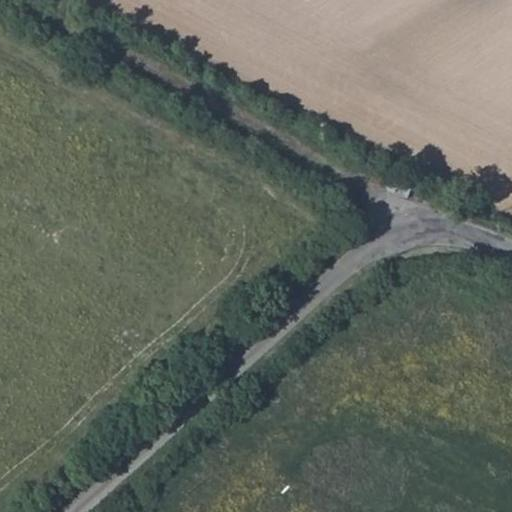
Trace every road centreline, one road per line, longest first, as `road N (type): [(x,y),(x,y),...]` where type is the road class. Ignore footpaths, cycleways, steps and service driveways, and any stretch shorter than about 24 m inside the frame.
road 1 (unclassified): [(18,0),(338,159),(402,236)]
road 2 (unclassified): [(77,511),(337,279),(402,236)]
